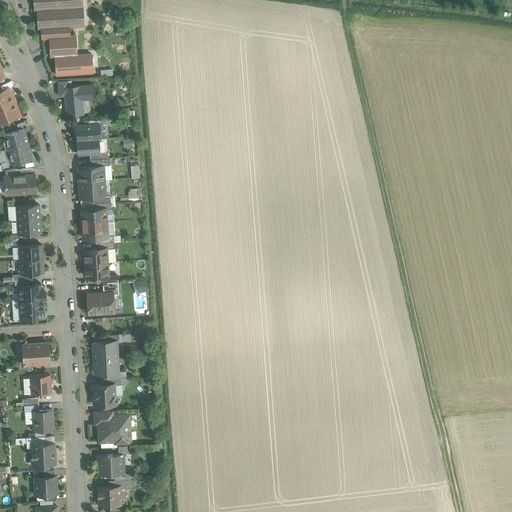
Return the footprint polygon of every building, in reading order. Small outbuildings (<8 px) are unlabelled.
[(80,0),(34,0),(35,10),(38,10),(39,29),(43,28),(44,38),(50,38),(69,37),(69,35),(68,27),(82,26),(80,0)] [(51,57),(55,56),(76,55),(75,35),(69,35),(69,37),(50,38),(51,57)] [(92,72),(91,54),(76,55),(55,56),(57,75),(92,72)] [(68,80),(58,81),(59,96),(65,96),(64,87),(69,87),(68,80)] [(69,87),(64,87),(65,96),(67,115),(83,113),(82,99),(95,97),(93,85),(69,87)] [(0,91),(0,107),(13,101),(8,89),(0,91)] [(13,101),(0,107),(0,122),(7,119),(19,114),(13,101)] [(0,128),(10,125),(7,119),(0,122),(0,128)] [(100,124),(74,126),(74,133),(76,133),(77,140),(98,139),(101,139),(100,124)] [(23,129),(5,134),(6,138),(3,139),(5,149),(28,144),(26,134),(24,134),(23,129)] [(98,139),(77,140),(78,154),(90,153),(99,153),(99,152),(98,139)] [(28,144),(5,149),(8,160),(11,159),(12,163),(30,159),(29,155),(31,154),(28,144)] [(90,166),(79,167),(80,182),(104,180),(103,166),(103,165),(90,166)] [(17,176),(5,176),(5,179),(6,191),(6,194),(35,192),(34,175),(34,174),(17,176)] [(104,180),(80,182),(81,198),(93,197),(105,196),(105,195),(104,180)] [(138,202),(131,204),(133,211),(141,209),(138,202)] [(25,205),(17,206),(18,220),(39,218),(38,212),(39,212),(39,204),(25,205)] [(93,209),(81,210),(82,224),(106,222),(105,209),(105,208),(93,209)] [(39,218),(18,220),(19,234),(26,233),(41,232),(40,224),(39,224),(39,218)] [(106,222),(82,224),(83,238),(95,237),(107,236),(106,222)] [(27,245),(20,245),(21,259),(41,258),(41,252),(42,252),(42,244),(27,245)] [(97,249),(85,250),(83,252),(83,255),(85,256),(85,264),(107,262),(106,249),(106,248),(97,249)] [(41,258),(21,259),(22,273),(29,273),(43,272),(43,264),(42,264),(41,258)] [(107,262),(85,264),(86,271),(85,273),(85,276),(87,278),(100,277),(108,276),(107,262)] [(30,279),(15,280),(15,287),(19,286),(33,285),(33,279),(30,279)] [(118,282),(102,283),(103,292),(113,292),(113,294),(119,294),(118,282)] [(33,285),(19,286),(20,300),(42,298),(45,298),(45,290),(41,290),(40,284),(33,285)] [(103,292),(87,294),(88,314),(114,312),(113,294),(113,292),(103,292)] [(42,298),(20,300),(21,320),(37,318),(36,311),(43,311),(42,298)] [(116,340),(96,341),(94,344),(94,357),(117,356),(116,340)] [(48,343),(25,344),(26,352),(25,352),(23,354),(23,362),(24,365),(32,364),(50,363),(48,343)] [(117,356),(94,357),(95,373),(108,372),(118,372),(118,371),(117,356)] [(23,362),(14,363),(15,371),(33,370),(32,364),(24,365),(23,362)] [(50,375),(30,376),(31,394),(52,393),(50,375)] [(103,385),(93,385),(94,405),(115,404),(115,403),(118,401),(118,397),(115,395),(114,385),(114,384),(103,385)] [(38,398),(22,399),(23,406),(24,406),(39,405),(38,398)] [(39,411),(34,411),(35,423),(34,423),(34,430),(54,429),(53,423),(53,417),(52,410),(39,411)] [(111,410),(95,411),(96,423),(99,422),(112,422),(112,416),(111,410)] [(128,415),(112,416),(112,422),(99,422),(100,441),(114,440),(116,442),(127,441),(130,439),(128,415)] [(44,436),(26,438),(27,448),(31,448),(31,445),(44,444),(44,436)] [(44,444),(31,445),(31,448),(32,465),(55,464),(54,443),(44,444)] [(119,454),(97,455),(98,475),(114,474),(124,474),(124,473),(123,454),(119,454)] [(37,477),(35,477),(36,495),(44,494),(56,494),(57,494),(56,476),(55,476),(37,477)] [(109,486),(99,487),(99,492),(98,492),(98,496),(99,496),(100,505),(120,504),(120,499),(124,495),(120,491),(120,488),(120,486),(109,486)]
